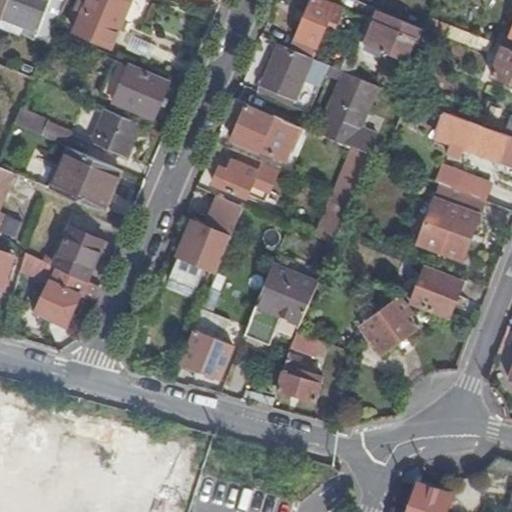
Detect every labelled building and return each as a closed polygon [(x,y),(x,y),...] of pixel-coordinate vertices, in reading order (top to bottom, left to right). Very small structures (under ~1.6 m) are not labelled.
[(0,0),(0,16),(4,18),(10,0),(0,0)] [(53,35),(68,0),(10,0),(4,18),(25,26),(23,30),(38,36),(37,38),(50,43),(53,35)] [(135,0),(90,0),(75,36),(113,52),(135,0)] [(341,11),(315,0),(297,42),(295,42),(290,53),(313,62),(329,25),(338,29),(345,13),(341,11)] [(344,0),(315,0),(341,11),(345,0),(344,0)] [(420,33),(379,15),(367,45),(407,62),(410,56),(420,33)] [(25,26),(4,18),(2,23),(23,30),(25,26)] [(435,23),(429,20),(425,31),(430,34),(435,23)] [(491,63),(498,66),(504,50),(497,47),(491,63)] [(290,53),(280,48),(263,89),(295,104),(313,62),(290,53)] [(511,86),(511,52),(504,50),(498,66),(493,79),(511,86)] [(114,69),(117,62),(94,52),(91,59),(114,69)] [(158,125),(174,88),(131,71),(115,106),(158,125)] [(379,90),(346,77),(328,119),(331,120),(323,139),(354,152),(369,159),(378,140),(360,132),(379,90)] [(248,108),(242,105),(233,128),(227,141),(233,144),(239,130),(247,109),(248,108)] [(247,109),(239,130),(233,144),(285,166),(301,130),(275,119),(275,121),(247,109)] [(511,137),(505,135),(444,112),(433,141),(451,147),(448,157),(461,162),(465,152),(511,169),(511,137)] [(126,160),(140,127),(108,113),(93,146),(126,160)] [(47,125),(20,114),(15,128),(41,139),(47,125)] [(364,182),(373,160),(369,159),(354,152),(345,174),(364,182)] [(113,194),(122,174),(72,153),(63,173),(67,175),(59,195),(98,212),(107,192),(113,194)] [(263,166),(239,156),(241,158),(238,164),(234,163),(229,173),(221,170),(214,187),(247,201),(249,197),(266,204),(278,174),(262,167),(263,166)] [(439,182),(484,200),(491,183),(442,163),(435,181),(439,182)] [(12,176),(0,170),(0,236),(15,242),(22,226),(8,220),(5,228),(0,226),(0,207),(4,198),(3,197),(12,176)] [(345,174),(336,197),(355,204),(364,182),(345,174)] [(463,263),(484,200),(439,182),(415,245),(463,263)] [(332,206),(351,214),(355,204),(336,197),(332,206)] [(245,210),(220,199),(207,230),(194,225),(180,258),(217,275),(245,210)] [(338,244),(342,233),(351,214),(332,206),(318,240),(337,248),(338,244)] [(55,269),(88,284),(99,258),(105,245),(105,244),(73,231),(55,269)] [(105,245),(99,258),(104,261),(111,247),(105,245)] [(8,280),(15,258),(0,253),(0,295),(3,296),(4,292),(9,294),(12,281),(8,280)] [(21,274),(39,282),(46,265),(27,256),(21,274)] [(95,306),(101,290),(88,284),(55,269),(46,265),(39,282),(51,288),(36,316),(67,331),(82,300),(95,306)] [(413,307),(451,321),(465,286),(426,271),(413,307)] [(317,293),(271,275),(271,276),(316,294),(317,293)] [(271,276),(254,317),(278,326),(299,335),(316,294),(271,276)] [(210,292),(193,333),(196,335),(182,365),(220,381),(233,349),(222,345),(230,323),(212,317),(221,296),(210,292)] [(422,329),(401,300),(361,329),(381,358),(422,329)] [(278,326),(254,317),(242,346),(267,355),(278,326)] [(321,345),(298,335),(292,350),(315,360),(321,345)] [(288,358),(279,393),(316,404),(323,381),(307,376),(307,374),(299,371),(299,368),(292,366),(294,360),(288,358)] [(93,454),(84,483),(23,465),(23,464),(0,457),(0,490),(21,497),(19,503),(39,508),(38,509),(48,511),(70,511),(76,495),(96,500),(108,458),(93,454)] [(495,466),(489,471),(511,477),(511,464),(499,461),(495,466)] [(406,479),(404,484),(422,490),(427,476),(424,475),(421,472),(406,479)] [(421,491),(414,511),(451,511),(455,502),(421,491)]
